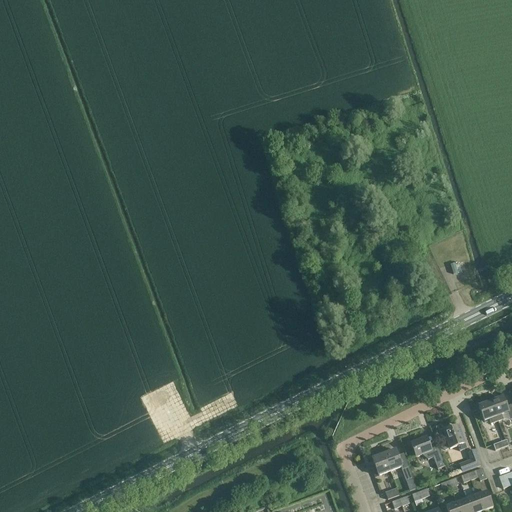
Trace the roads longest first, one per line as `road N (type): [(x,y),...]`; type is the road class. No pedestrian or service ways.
road 1 (primary): [(79,511),(511,298)]
road 2 (residential): [(368,511),(354,445),(511,364)]
